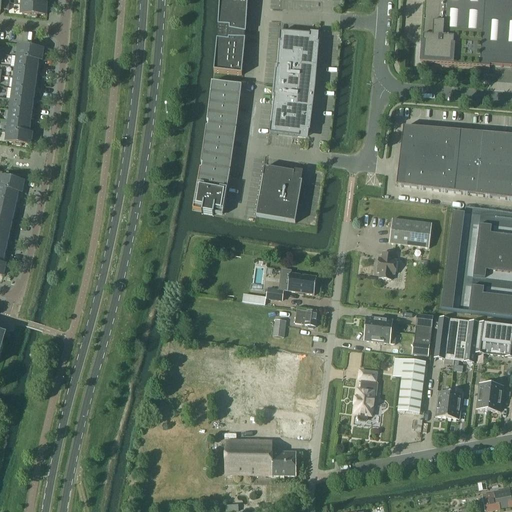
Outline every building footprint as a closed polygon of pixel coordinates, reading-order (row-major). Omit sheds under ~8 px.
[(219,0),(218,28),(219,28),(218,41),(216,41),(213,74),(241,76),(245,40),(244,40),(244,34),(245,35),(247,0),(219,0)] [(422,51),(421,65),(489,69),(489,67),(511,68),(511,4),(484,3),(484,0),(432,0),(432,3),(425,2),(422,45),(423,45),(422,51)] [(45,16),(45,6),(22,5),(22,15),(28,16),(30,16),(30,17),(29,17),(29,18),(37,19),(37,18),(37,16),(38,16),(45,16)] [(310,36),(279,34),(276,70),(275,70),(273,85),(272,99),(273,99),(269,135),(299,139),(299,137),(307,138),(308,132),(309,133),(312,108),(314,92),(315,89),(315,85),(314,85),(316,69),(319,45),(317,44),(317,39),(310,38),(310,36)] [(18,59),(37,61),(40,62),(42,51),(34,50),(27,49),(19,48),(18,59)] [(36,66),(37,61),(18,59),(16,69),(35,71),(37,72),(38,66),(36,66)] [(35,76),(35,71),(16,69),(15,79),(36,82),(37,77),(35,76)] [(35,88),(36,82),(15,79),(13,90),(33,93),(33,88),(35,88)] [(212,84),(211,84),(210,95),(240,98),(241,87),(212,84)] [(35,93),(33,93),(13,90),(12,101),(31,103),(32,98),(34,99),(35,93)] [(240,98),(210,95),(209,105),(239,109),(240,98)] [(33,104),(31,103),(12,101),(11,112),(30,114),(30,109),(32,109),(33,104)] [(239,109),(209,105),(207,116),(237,119),(239,109)] [(32,114),(30,114),(11,112),(9,122),(28,125),(29,120),(31,120),(32,114)] [(206,124),(208,124),(207,126),(236,130),(237,119),(207,116),(206,124)] [(30,125),(28,125),(9,122),(8,132),(27,135),(28,131),(30,131),(30,125)] [(207,129),(206,128),(205,136),(234,141),(236,130),(207,126),(207,129)] [(413,159),(415,130),(403,129),(399,158),(413,159)] [(424,161),(426,131),(415,130),(413,159),(424,161)] [(435,162),(438,132),(426,131),(424,161),(435,162)] [(31,135),(27,135),(8,132),(7,143),(13,144),(15,144),(14,146),(21,147),(21,145),(23,145),(29,146),(31,135)] [(446,163),(449,133),(438,132),(435,162),(446,163)] [(457,164),(460,134),(449,133),(446,163),(457,164)] [(468,165),(471,135),(460,134),(457,164),(468,165)] [(479,166),(482,135),(471,135),(468,165),(479,166)] [(491,167),(493,136),(482,135),(479,166),(491,167)] [(234,141),(205,136),(203,147),(233,151),(234,141)] [(502,169),(504,137),(493,136),(491,167),(502,169)] [(511,169),(511,137),(504,137),(502,169),(511,169)] [(233,151),(203,147),(202,157),(231,162),(233,151)] [(200,165),(201,165),(201,168),(230,172),(231,162),(202,157),(200,165)] [(409,189),(413,159),(399,158),(396,187),(409,189)] [(420,190),(424,161),(413,159),(409,189),(420,190)] [(431,192),(435,162),(424,161),(420,190),(431,192)] [(442,193),(446,163),(435,162),(431,192),(442,193)] [(454,194),(457,164),(446,163),(442,193),(454,194)] [(465,196),(468,165),(457,164),(454,194),(465,196)] [(476,197),(479,166),(468,165),(465,196),(476,197)] [(487,198),(491,167),(479,166),(476,197),(487,198)] [(498,200),(502,169),(491,167),(487,198),(498,200)] [(201,170),(200,170),(198,178),(228,183),(230,172),(201,168),(201,170)] [(294,174),(264,169),(255,218),(295,224),(295,223),(294,223),(297,207),(298,208),(302,183),(300,183),(301,177),(294,176),(294,174)] [(509,201),(511,175),(511,169),(502,169),(498,200),(509,201)] [(0,179),(0,189),(17,193),(20,194),(23,183),(16,182),(15,182),(15,181),(8,180),(0,178),(0,179)] [(228,183),(198,178),(196,188),(226,193),(228,183)] [(226,193),(196,188),(195,199),(224,204),(226,193)] [(16,197),(17,193),(0,189),(0,199),(15,203),(17,203),(18,198),(16,197)] [(13,208),(15,203),(0,199),(0,210),(14,214),(15,208),(13,208)] [(201,214),(202,215),(202,214),(212,216),(213,216),(213,215),(222,217),(223,215),(222,215),(224,204),(195,199),(192,212),(201,213),(201,214)] [(13,220),(14,214),(0,210),(0,221),(10,224),(11,219),(13,220)] [(452,313),(464,216),(452,214),(440,312),(452,313)] [(12,225),(10,224),(0,221),(0,232),(8,235),(9,230),(11,230),(12,225)] [(428,250),(431,226),(392,221),(389,245),(428,250)] [(511,238),(490,236),(491,229),(479,227),(472,279),(485,281),(486,273),(511,276),(511,238)] [(9,235),(8,235),(0,232),(0,243),(5,245),(6,240),(8,241),(9,235)] [(396,262),(397,256),(382,254),(381,260),(378,260),(376,274),(379,274),(379,280),(391,281),(391,275),(397,276),(399,262),(396,262)] [(287,293),(288,293),(313,296),(313,297),(314,297),(316,279),(290,275),(289,275),(287,293)] [(468,315),(511,320),(511,300),(483,297),(484,290),(471,289),(468,315)] [(268,290),(266,301),(281,302),(283,292),(268,290)] [(315,328),(317,313),(297,310),(295,325),(307,327),(308,329),(313,330),(314,328),(315,328)] [(415,327),(416,328),(415,337),(430,338),(433,319),(417,317),(415,327)] [(392,322),(367,319),(365,331),(390,334),(392,322)] [(454,362),(459,322),(439,320),(434,360),(443,361),(443,360),(454,362)] [(285,323),(275,322),(273,338),(283,339),(285,323)] [(473,365),(478,324),(459,322),(454,362),(464,363),(473,365)] [(495,357),(498,327),(478,324),(473,365),(475,355),(484,356),(484,355),(495,357)] [(511,328),(498,327),(495,357),(505,358),(511,359),(511,328)] [(390,334),(365,331),(364,342),(394,346),(395,335),(390,334)] [(412,356),(428,358),(430,338),(415,337),(414,346),(413,346),(412,356)] [(419,415),(425,364),(394,360),(392,378),(401,379),(397,413),(419,415)] [(376,392),(377,385),(375,383),(376,374),(359,372),(358,381),(361,381),(360,391),(357,391),(356,399),(354,399),(353,407),(355,407),(354,415),(358,416),(358,420),(359,422),(364,423),(366,421),(367,417),(371,418),(371,416),(372,415),(373,410),(372,408),(374,393),(376,392)] [(488,412),(491,387),(479,386),(476,411),(488,412)] [(491,387),(488,412),(500,414),(503,389),(491,387)] [(446,420),(450,395),(438,393),(435,418),(446,420)] [(450,395),(446,420),(458,421),(462,396),(450,395)] [(295,478),(295,455),(272,454),(272,443),(225,443),(225,477),(295,478)] [(511,491),(503,493),(503,492),(493,494),(494,495),(487,496),(489,503),(483,504),(484,511),(495,511),(500,511),(499,510),(509,508),(509,509),(511,508),(511,491)]
